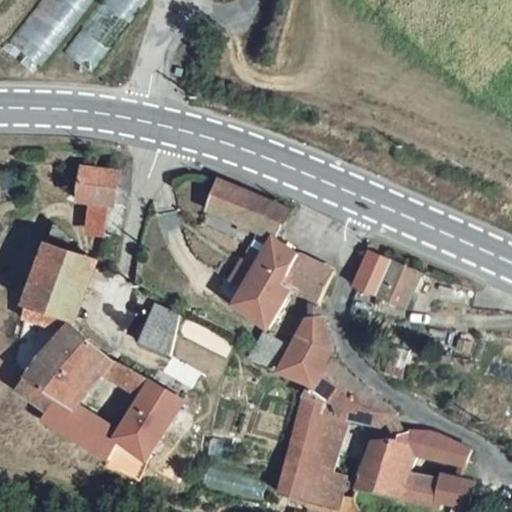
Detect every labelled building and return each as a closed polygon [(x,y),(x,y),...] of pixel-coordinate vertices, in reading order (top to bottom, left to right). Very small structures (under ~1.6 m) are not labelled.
[(78,168),(76,178),(75,202),(89,203),(105,204),(112,204),(115,171),(78,168)] [(279,240),(293,209),(220,178),(208,209),(274,237),(279,240)] [(102,236),(105,204),(89,203),(86,235),(102,236)] [(279,279),(292,286),(306,257),(279,240),(274,237),(259,265),(248,287),(269,294),(279,279)] [(99,260),(49,244),(42,249),(28,301),(79,317),(99,260)] [(379,294),(393,259),(371,250),(357,284),(379,294)] [(292,286),(323,301),(332,279),(334,273),(335,269),(320,263),(306,257),(292,286)] [(419,272),(393,259),(379,294),(405,305),(419,272)] [(234,282),(248,287),(259,265),(243,264),(234,282)] [(270,324),(273,327),(292,286),(279,279),(269,294),(248,287),(239,305),(270,324)] [(74,326),(79,317),(28,301),(23,317),(64,332),(73,327),(74,326)] [(172,346),(177,315),(157,306),(141,342),(171,355),(172,346)] [(285,366),(313,381),(321,382),(333,357),(336,351),(331,343),(325,330),(323,316),(310,314),(297,341),(285,366)] [(111,358),(73,327),(64,332),(44,356),(30,376),(64,400),(71,403),(89,379),(94,375),(111,358)] [(255,352),(276,362),(288,340),(268,328),(255,352)] [(326,415),(343,417),(365,383),(346,368),(333,357),(321,382),(313,381),(310,395),(329,403),(326,415)] [(112,359),(111,358),(94,375),(143,402),(155,383),(134,370),(112,359)] [(64,400),(30,376),(19,391),(50,413),(64,400)] [(100,387),(89,379),(71,403),(83,411),(100,387)] [(185,403),(168,391),(156,384),(155,383),(143,402),(125,435),(121,441),(150,460),(185,403)] [(343,417),(347,418),(382,424),(394,415),(398,410),(365,383),(343,417)] [(296,435),(286,474),(283,495),(336,506),(343,509),(346,502),(348,477),(334,475),(312,472),(326,415),(329,403),(310,395),(305,393),(296,435)] [(110,464),(121,441),(125,435),(83,411),(71,403),(64,400),(50,413),(43,422),(110,464)] [(334,475),(347,418),(343,417),(326,415),(312,472),(334,475)] [(406,497),(413,469),(403,468),(410,446),(415,429),(403,427),(399,440),(390,437),(375,438),(359,487),(404,496),(406,497)] [(415,429),(410,446),(471,463),(477,447),(438,430),(433,428),(415,429)] [(446,500),(445,476),(413,469),(406,497),(443,507),(446,500)] [(445,476),(446,500),(473,504),(477,479),(445,470),(445,476)] [(343,509),(336,506),(333,511),(358,511),(356,505),(346,502),(343,509)]
